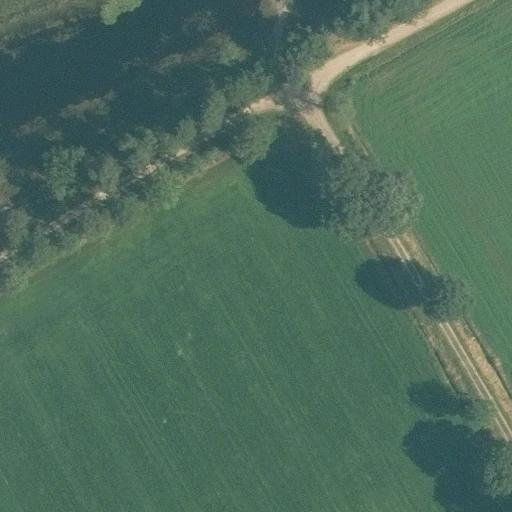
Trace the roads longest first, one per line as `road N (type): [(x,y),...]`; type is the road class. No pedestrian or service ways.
road 1 (track): [(0,267),(460,0)]
road 2 (track): [(511,444),(312,87)]
